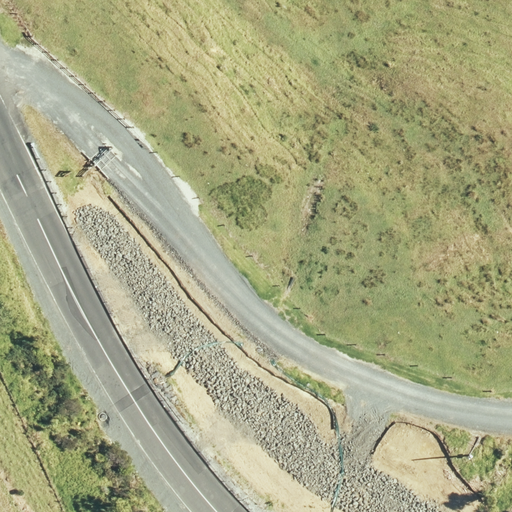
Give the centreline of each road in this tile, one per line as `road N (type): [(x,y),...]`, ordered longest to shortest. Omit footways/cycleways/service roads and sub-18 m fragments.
road 1 (track): [(511,428),(361,405),(211,300),(73,134),(0,87)]
road 2 (tertiary): [(0,142),(131,398),(219,511)]
